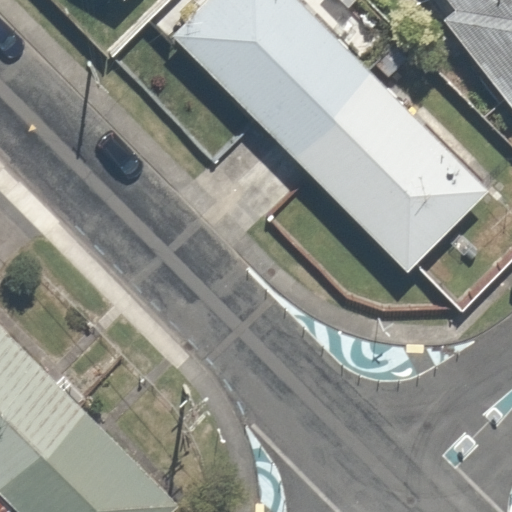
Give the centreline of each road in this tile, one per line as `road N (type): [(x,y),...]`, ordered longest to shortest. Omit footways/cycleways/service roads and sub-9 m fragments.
road 1 (residential): [(0,97),(413,508)]
road 2 (residential): [(413,508),(511,398)]
